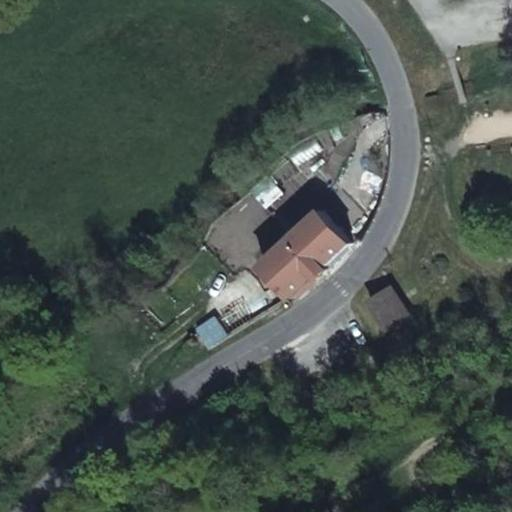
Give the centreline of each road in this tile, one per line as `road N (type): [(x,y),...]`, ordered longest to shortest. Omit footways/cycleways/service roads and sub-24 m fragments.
road 1 (secondary): [(351,0),(369,17),(405,90),(400,200),(330,303),(78,455),(30,511)]
road 2 (track): [(242,511),(362,476),(511,472)]
